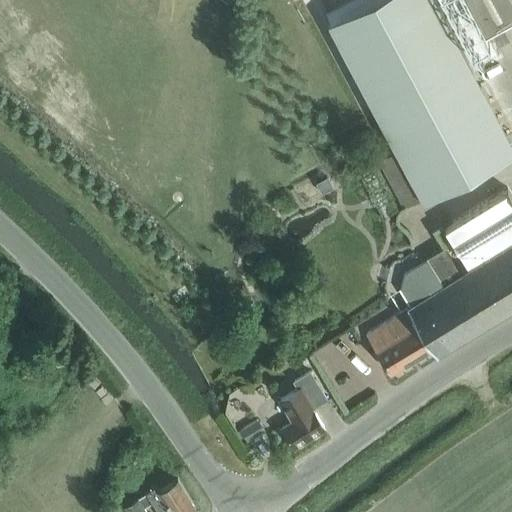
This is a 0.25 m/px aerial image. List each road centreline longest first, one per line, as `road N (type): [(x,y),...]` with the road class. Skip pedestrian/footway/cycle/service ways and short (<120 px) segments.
road 1 (unclassified): [(231,511),(75,305),(0,231)]
road 2 (unclassified): [(246,511),(511,332)]
